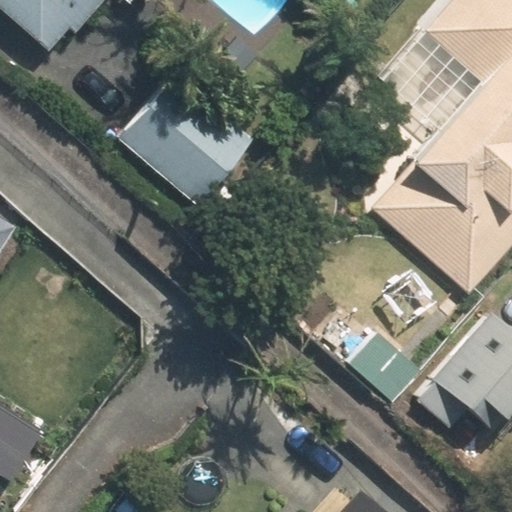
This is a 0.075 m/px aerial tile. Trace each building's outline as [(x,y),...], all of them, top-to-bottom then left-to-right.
[(0,0),(0,26),(36,59),(90,0),(0,0)] [(511,0),(440,0),(370,76),(398,103),(328,178),(455,296),(511,234),(511,0)] [(245,143),(173,78),(116,142),(188,207),(245,143)] [(511,408),(511,336),(481,312),(428,380),(495,432),(511,408)] [(345,313),(316,344),(370,392),(398,361),(345,313)] [(36,426),(0,404),(0,469),(8,474),(36,426)] [(375,511),(350,489),(330,511),(375,511)]
